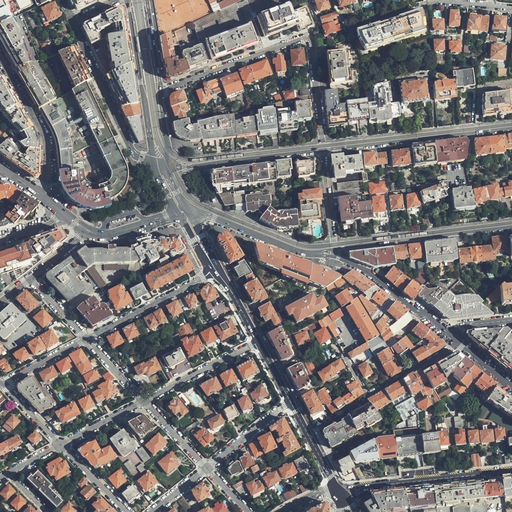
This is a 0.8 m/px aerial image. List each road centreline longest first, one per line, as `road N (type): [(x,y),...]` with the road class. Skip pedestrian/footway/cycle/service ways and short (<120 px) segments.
road 1 (residential): [(160,89),(312,38),(322,150)]
road 2 (secondary): [(511,128),(322,150)]
road 3 (secondary): [(334,248),(511,226)]
road 4 (residential): [(335,487),(511,470)]
road 5 (residential): [(72,21),(130,149),(154,161)]
road 6 (primary): [(127,0),(154,161)]
road 7 (secondary): [(322,150),(167,164)]
road 8 (residential): [(41,195),(45,134),(0,55)]
road 9 (residential): [(87,339),(215,270)]
road 10 (residential): [(335,258),(365,269),(450,334)]
road 11 (residential): [(142,401),(258,342)]
